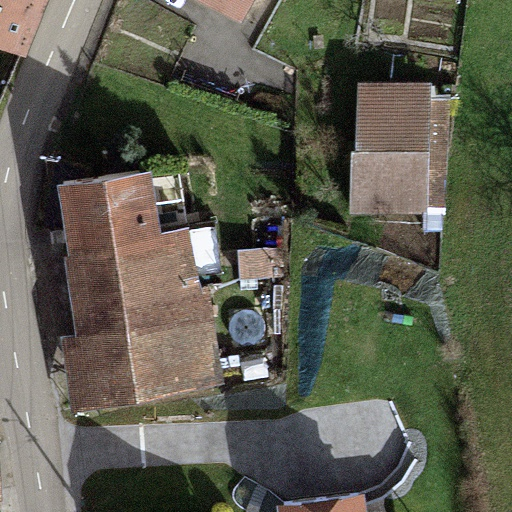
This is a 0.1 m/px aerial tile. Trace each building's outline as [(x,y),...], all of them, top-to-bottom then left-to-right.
[(0,0),(0,39),(21,48),(39,0),(0,0)] [(216,0),(235,10),(241,0),(216,0)] [(431,81),(355,78),(350,212),(426,214),(431,81)] [(97,403),(204,382),(194,317),(200,315),(187,222),(154,228),(145,168),(62,179),(97,403)] [(238,276),(268,275),(267,241),(237,242),(238,276)] [(232,350),(263,345),(256,304),(226,309),(232,350)] [(210,381),(200,315),(194,317),(204,382),(210,381)] [(359,511),(357,491),(281,500),(282,511),(359,511)]
